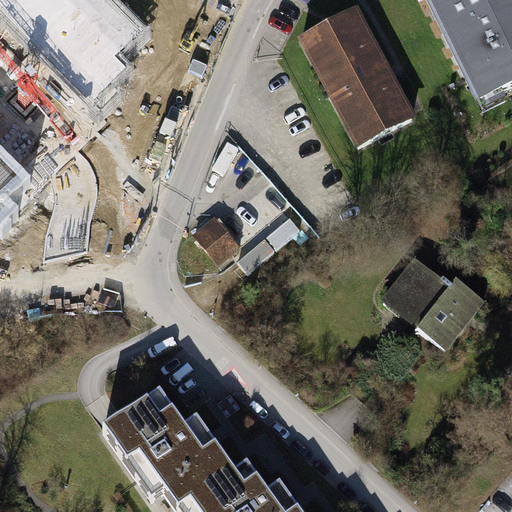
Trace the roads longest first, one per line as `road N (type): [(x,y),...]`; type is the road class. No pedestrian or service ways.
road 1 (residential): [(152,286),(181,324),(385,511)]
road 2 (residential): [(259,0),(155,252),(152,286)]
road 3 (residential): [(0,304),(152,286)]
